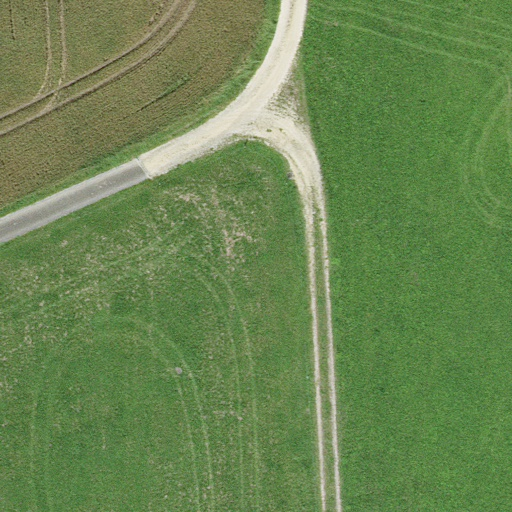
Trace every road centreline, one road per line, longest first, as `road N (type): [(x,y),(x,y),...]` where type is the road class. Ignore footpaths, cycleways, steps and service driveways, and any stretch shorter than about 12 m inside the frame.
road 1 (track): [(336,511),(318,204),(297,152),(263,110)]
road 2 (track): [(263,110),(222,143),(0,238)]
